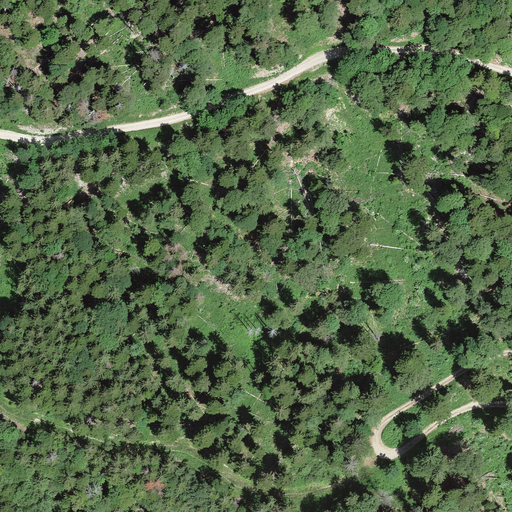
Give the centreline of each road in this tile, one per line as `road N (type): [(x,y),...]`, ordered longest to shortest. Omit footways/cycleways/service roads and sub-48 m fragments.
road 1 (track): [(511,75),(437,51),(338,53),(266,88),(152,124),(50,140),(0,136)]
road 2 (track): [(0,404),(74,434),(174,448),(266,487),(338,475),(377,449)]
road 3 (track): [(511,354),(445,383),(377,435),(377,449),(391,458),(464,414),(511,406)]
